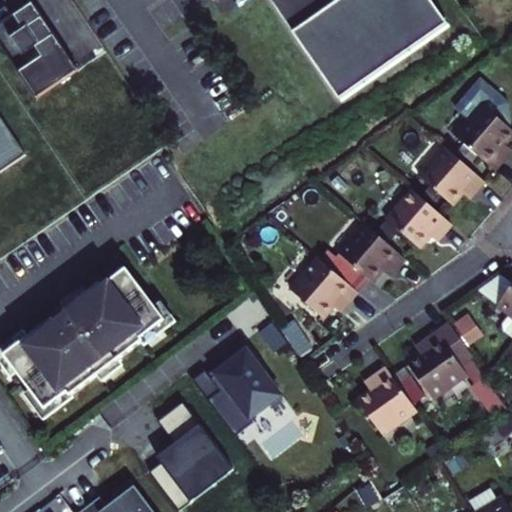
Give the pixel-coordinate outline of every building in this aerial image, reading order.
[(267,0),(345,105),(453,28),(432,0),(267,0)] [(0,25),(0,45),(37,99),(78,71),(33,4),(11,18),(5,8),(0,11),(0,20),(2,24),(0,25)] [(500,108),(471,84),(447,115),(461,125),(448,142),(487,176),(501,159),(505,155),(498,150),(508,139),(499,131),(502,127),(500,108)] [(0,170),(26,153),(0,115),(0,170)] [(477,188),(438,154),(414,183),(447,210),(456,199),(460,202),(464,196),(468,199),(477,188)] [(464,196),(460,202),(463,205),(466,202),(468,199),(464,196)] [(435,243),(445,230),(405,197),(381,226),(393,235),(414,254),(424,242),(428,246),(433,240),(435,243)] [(393,235),(381,226),(371,239),(382,248),(393,235)] [(388,276),(400,263),(382,248),(371,239),(359,229),(334,261),(340,266),(367,287),(377,276),(379,278),(384,273),(388,276)] [(32,391),(53,419),(81,397),(79,395),(106,375),(110,380),(132,364),(127,359),(152,340),(149,336),(173,318),(132,264),(108,282),(106,279),(93,290),(90,286),(68,302),(71,306),(70,308),(72,311),(66,315),(61,319),(59,316),(34,334),(30,329),(1,351),(18,373),(24,370),(37,387),(32,391)] [(327,314),(330,317),(335,310),(340,314),(353,298),(330,278),(313,264),(284,299),(318,326),(327,314)] [(367,287),(340,266),(330,278),(353,298),(356,301),(367,287)] [(385,279),(388,276),(384,273),(379,278),(383,281),(385,279)] [(492,313),(508,291),(496,282),(476,299),(492,313)] [(505,323),(511,328),(511,284),(508,291),(492,313),(505,323)] [(335,310),(330,317),(335,320),(338,317),(340,314),(335,310)] [(511,346),(511,328),(505,323),(499,331),(500,339),(511,347),(511,346)] [(423,352),(415,358),(417,362),(405,371),(431,407),(465,382),(457,372),(469,363),(445,330),(420,348),(423,352)] [(268,367),(247,340),(190,383),(233,440),(254,423),(251,419),(282,395),(264,370),(268,367)] [(423,352),(420,348),(416,351),(412,354),(415,358),(423,352)] [(507,416),(469,363),(457,372),(465,382),(474,394),(471,398),(491,427),(507,416)] [(381,441),(415,417),(384,374),(369,386),(371,390),(364,395),(367,398),(355,406),(381,441)] [(371,390),(369,386),(365,388),(361,391),(364,395),(371,390)] [(188,511),(235,475),(183,405),(153,426),(173,453),(153,467),(156,471),(147,478),(172,511),(178,511),(183,508),(185,511),(188,511)] [(148,511),(130,488),(112,502),(117,508),(110,511),(104,511),(100,505),(90,511),(148,511)] [(509,511),(504,503),(488,511),(509,511)]
